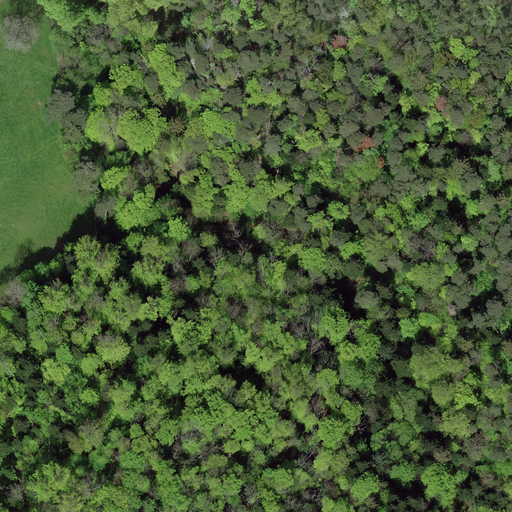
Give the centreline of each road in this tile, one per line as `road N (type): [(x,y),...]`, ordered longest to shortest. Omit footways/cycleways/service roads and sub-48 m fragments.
road 1 (track): [(511,456),(474,424),(435,343),(359,257),(258,222),(235,223)]
road 2 (track): [(380,511),(351,405),(322,355),(273,294),(221,248)]
road 3 (track): [(98,511),(131,444),(176,446),(242,498),(248,511)]
